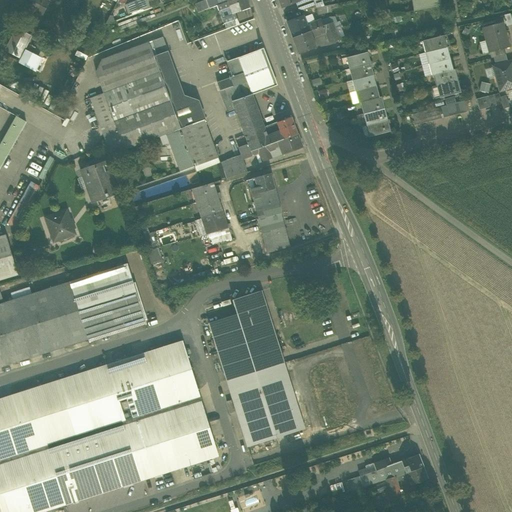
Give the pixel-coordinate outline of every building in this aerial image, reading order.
[(30,0),(27,6),(33,9),(29,16),(39,21),(49,1),(48,0),(30,0)] [(148,0),(147,0),(137,0),(125,5),(128,14),(143,9),(144,10),(150,8),(148,0)] [(194,5),(197,12),(204,10),(209,8),(206,1),(206,0),(194,5)] [(210,8),(217,5),(214,0),(208,0),(206,1),(209,8),(210,8)] [(250,8),(247,0),(231,0),(228,1),(229,6),(232,14),(235,13),(250,8)] [(296,2),(299,11),(316,8),(313,0),(301,0),(299,1),(296,2)] [(313,0),(316,8),(317,8),(325,7),(322,0),(313,0)] [(444,5),(442,0),(413,0),(416,11),(444,5)] [(228,1),(217,5),(219,10),(229,6),(228,1)] [(474,3),(465,1),(463,9),(473,11),(474,3)] [(220,14),(219,10),(217,5),(210,8),(214,16),(220,14)] [(317,8),(318,15),(331,12),(330,5),(325,7),(317,8)] [(220,14),(222,18),(232,14),(229,6),(219,10),(220,14)] [(209,8),(204,10),(208,21),(215,19),(214,16),(210,8),(209,8)] [(201,24),(208,21),(204,10),(197,12),(201,24)] [(226,29),(239,24),(235,13),(232,14),(222,18),(226,29)] [(312,14),(304,17),(307,25),(316,22),(312,14)] [(292,38),(309,31),(307,25),(304,17),(303,15),(286,22),(292,38)] [(400,16),(388,18),(389,24),(402,21),(400,16)] [(316,22),(307,25),(309,31),(323,26),(322,22),(321,20),(316,22)] [(323,26),(326,33),(330,43),(338,39),(338,38),(334,28),(333,25),(332,22),(323,26)] [(486,41),(490,52),(504,49),(509,47),(502,22),(483,28),(486,41)] [(318,36),(326,33),(323,26),(309,31),(312,38),(318,36)] [(341,27),(334,28),(338,38),(344,36),(341,27)] [(6,50),(20,57),(25,49),(31,36),(17,28),(6,50)] [(397,28),(390,30),(393,39),(400,37),(397,28)] [(316,47),(312,38),(309,31),(292,38),(299,54),(316,47)] [(422,41),(425,52),(446,47),(443,35),(422,41)] [(163,37),(149,42),(154,57),(168,51),(163,37)] [(490,52),(486,41),(479,42),(482,54),(490,52)] [(160,72),(154,57),(149,42),(102,60),(96,73),(104,93),(160,72)] [(449,58),(446,47),(425,52),(429,64),(449,58)] [(43,58),(25,49),(20,57),(18,62),(36,71),(43,58)] [(261,50),(275,86),(278,85),(264,49),(261,50)] [(491,58),(493,58),(505,54),(504,49),(490,52),(491,58)] [(261,50),(239,58),(244,73),(248,82),(252,94),(252,95),(254,95),(254,94),(258,93),(275,86),(261,50)] [(204,117),(204,120),(206,119),(199,100),(184,95),(168,51),(154,57),(160,72),(170,100),(174,109),(192,102),(196,112),(204,117)] [(346,58),(349,69),(370,63),(367,52),(346,58)] [(422,65),(429,64),(425,52),(418,54),(422,65)] [(507,62),(505,54),(493,58),(495,65),(507,62)] [(231,71),(233,76),(244,73),(239,58),(227,61),(231,71)] [(453,69),(449,58),(429,64),(432,75),(434,74),(453,69)] [(497,82),(500,91),(511,87),(511,60),(507,62),(495,65),(499,82),(497,82)] [(349,69),(352,80),(373,75),(370,63),(349,69)] [(429,64),(422,65),(425,77),(432,75),(429,64)] [(496,78),(493,67),(485,69),(488,80),(496,78)] [(58,69),(54,79),(72,86),(76,76),(58,69)] [(454,69),(453,69),(434,74),(437,86),(458,80),(454,69)] [(104,93),(114,122),(170,100),(160,72),(104,93)] [(230,77),(233,86),(248,82),(244,73),(233,76),(230,77)] [(352,80),(355,91),(376,86),(373,75),(352,80)] [(233,86),(230,77),(217,82),(220,91),(233,86)] [(319,77),(311,79),(313,87),(321,85),(319,77)] [(350,93),(355,91),(352,80),(347,82),(350,93)] [(461,92),(458,80),(437,86),(439,96),(440,97),(461,92)] [(252,94),(248,82),(233,86),(220,91),(225,104),(232,102),(252,94)] [(490,84),(481,82),(479,91),(488,93),(490,84)] [(401,83),(393,85),(395,93),(403,90),(401,83)] [(358,103),(361,102),(379,97),(376,86),(355,91),(358,103)] [(326,89),(318,91),(320,98),(328,96),(326,89)] [(355,91),(350,93),(353,104),(358,103),(355,91)] [(111,154),(124,149),(114,122),(104,93),(98,95),(90,98),(104,137),(111,154)] [(496,105),(502,104),(500,97),(499,93),(493,95),(496,105)] [(232,102),(235,109),(249,145),(239,149),(241,155),(251,151),(257,149),(270,144),(267,135),(268,135),(265,127),(252,95),(252,94),(232,102)] [(490,107),(496,105),(493,95),(488,96),(490,107)] [(506,95),(500,97),(502,104),(503,108),(509,107),(506,95)] [(454,96),(444,98),(446,104),(456,101),(454,96)] [(485,108),(490,107),(488,96),(482,98),(485,108)] [(361,102),(364,114),(384,108),(381,97),(379,97),(361,102)] [(479,110),(485,108),(482,98),(476,99),(479,110)] [(442,99),(433,101),(435,107),(444,105),(442,99)] [(174,109),(170,100),(114,122),(124,149),(160,136),(167,134),(180,129),(177,119),(174,109)] [(464,100),(458,102),(461,113),(467,111),(464,100)] [(174,109),(177,119),(196,112),(192,102),(174,109)] [(228,112),(235,109),(232,102),(225,104),(228,112)] [(455,114),(461,113),(458,102),(453,103),(455,114)] [(450,116),(455,114),(453,103),(447,105),(450,116)] [(444,117),(450,116),(447,105),(441,106),(444,117)] [(438,119),(444,117),(441,106),(435,108),(438,119)] [(364,114),(367,125),(387,119),(384,108),(364,114)] [(432,120),(438,119),(435,108),(430,109),(432,120)] [(427,122),(432,120),(430,109),(424,111),(427,122)] [(421,123),(427,122),(424,111),(418,112),(421,123)] [(204,117),(196,112),(177,119),(180,129),(204,120),(204,117)] [(415,125),(421,123),(418,112),(412,114),(415,125)] [(332,113),(325,114),(327,121),(334,120),(332,113)] [(0,145),(0,168),(26,122),(16,116),(0,145)] [(267,135),(270,144),(297,134),(291,117),(265,127),(268,135),(267,135)] [(391,131),(387,119),(367,125),(370,136),(391,131)] [(204,120),(180,129),(194,167),(218,158),(204,120)] [(370,136),(367,125),(361,126),(364,138),(370,136)] [(181,171),(194,167),(180,129),(167,134),(171,142),(181,171)] [(167,134),(160,136),(163,145),(171,142),(167,134)] [(262,162),(283,154),(283,155),(302,147),(297,134),(270,144),(257,149),(259,153),(262,162)] [(226,160),(222,162),(227,178),(247,172),(243,159),(256,154),(259,153),(257,149),(251,151),(241,155),(226,160)] [(50,156),(38,177),(43,180),(55,159),(50,156)] [(218,158),(194,167),(196,172),(220,164),(218,158)] [(106,197),(119,192),(111,171),(110,171),(107,163),(108,162),(108,161),(81,170),(82,171),(84,170),(89,185),(87,186),(87,187),(92,201),(101,198),(100,193),(105,191),(106,197)] [(116,169),(111,171),(119,192),(124,190),(116,169)] [(84,170),(82,171),(83,177),(78,179),(81,189),(87,187),(87,186),(89,185),(84,170)] [(251,189),(255,209),(263,209),(265,215),(265,216),(268,215),(281,212),(272,173),(255,177),(258,187),(251,189)] [(30,181),(19,202),(23,205),(35,184),(30,181)] [(201,218),(206,234),(210,233),(228,227),(231,226),(230,222),(226,223),(218,198),(222,197),(220,192),(216,193),(213,182),(192,189),(201,218)] [(35,184),(23,205),(28,207),(39,186),(35,184)] [(11,226),(23,205),(19,202),(7,224),(11,226)] [(15,229),(28,207),(23,205),(11,226),(15,229)] [(258,217),(265,215),(263,209),(255,209),(258,217)] [(47,218),(55,240),(74,233),(66,211),(47,218)] [(281,212),(268,215),(277,249),(289,246),(281,212)] [(266,251),(277,249),(268,215),(265,216),(265,215),(258,217),(266,251)] [(198,236),(206,234),(201,218),(193,220),(198,236)] [(232,238),(228,227),(210,233),(213,244),(232,238)] [(6,235),(0,236),(0,279),(18,274),(6,235)] [(144,248),(150,268),(160,264),(154,245),(144,248)] [(127,263),(70,282),(88,339),(146,321),(127,263)] [(70,282),(32,294),(50,351),(88,339),(70,282)] [(209,323),(227,380),(284,362),(266,305),(262,290),(233,300),(237,314),(209,323)] [(0,367),(50,351),(32,294),(4,303),(0,303),(0,367)] [(183,341),(145,353),(163,410),(181,468),(219,456),(183,341)] [(145,353),(106,365),(124,423),(163,410),(145,353)] [(305,429),(284,362),(227,380),(247,447),(305,429)] [(0,461),(47,447),(124,423),(106,365),(0,398),(0,461)] [(163,410),(124,423),(142,481),(181,468),(163,410)] [(65,505),(142,481),(124,423),(47,447),(65,505)] [(0,511),(41,511),(65,505),(47,447),(0,461),(0,511)] [(402,461),(405,468),(406,472),(423,466),(418,454),(402,461)] [(384,467),(391,464),(389,458),(374,463),(375,465),(376,469),(384,467)] [(402,461),(399,462),(400,465),(393,468),(394,472),(405,468),(402,461)] [(391,464),(384,467),(387,478),(395,476),(394,472),(393,468),(400,465),(399,462),(391,464)] [(376,469),(375,465),(358,470),(360,475),(376,469)] [(423,466),(406,472),(408,476),(411,485),(428,478),(423,466)] [(387,478),(384,467),(376,469),(360,475),(358,475),(359,477),(362,487),(378,482),(386,479),(387,478)] [(397,480),(408,476),(406,472),(395,476),(397,480)] [(397,480),(395,476),(387,478),(386,479),(389,489),(392,495),(401,492),(401,490),(402,489),(401,486),(400,487),(397,480)] [(362,487),(359,477),(347,481),(351,491),(362,487)] [(389,489),(386,479),(378,482),(381,492),(389,489)] [(339,483),(330,486),(332,492),(342,489),(339,483)] [(392,495),(389,489),(381,492),(385,503),(391,501),(393,500),(392,495)] [(401,492),(392,495),(393,500),(391,501),(393,507),(405,503),(401,492)] [(385,503),(382,494),(373,497),(376,506),(385,503)] [(373,500),(365,502),(367,510),(375,508),(373,500)]
